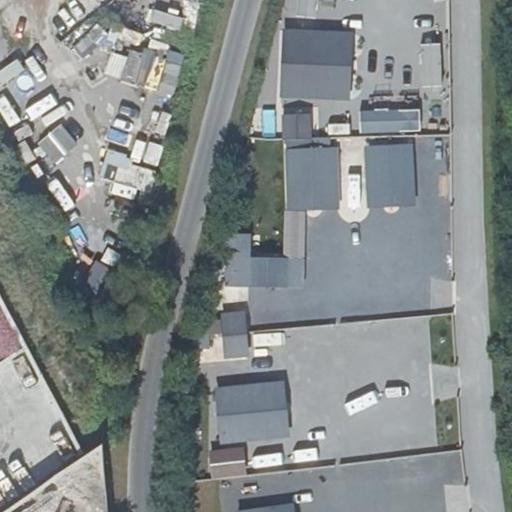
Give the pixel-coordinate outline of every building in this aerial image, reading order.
[(298,0),(298,15),(317,16),(317,0),(298,0)] [(156,10),(153,21),(182,29),(185,17),(156,10)] [(299,111),(338,111),(337,45),(298,46),(299,111)] [(112,51),(107,75),(150,85),(158,52),(132,46),(130,56),(112,51)] [(441,84),(443,50),(427,49),(425,83),(441,84)] [(361,132),(422,131),(421,108),(360,109),(361,132)] [(53,157),(72,144),(60,128),(41,141),(53,157)] [(150,142),(144,160),(158,164),(163,146),(150,142)] [(365,143),(366,205),(416,205),(415,142),(365,143)] [(108,152),(101,174),(135,185),(142,163),(108,152)] [(301,268),(328,268),(329,194),(301,193),(301,268)] [(298,286),(298,256),(253,255),(253,233),(226,232),(225,285),(298,286)] [(227,335),(249,334),(248,314),(226,315),(227,335)] [(193,332),(192,353),(214,354),(215,333),(193,332)] [(250,353),(249,334),(227,335),(228,355),(250,353)] [(202,455),(239,452),(234,373),(198,375),(202,455)] [(383,438),(410,436),(409,420),(382,422),(383,438)] [(323,431),(298,435),(303,464),(328,459),(323,431)] [(266,439),(267,460),(295,459),(294,438),(266,439)]
